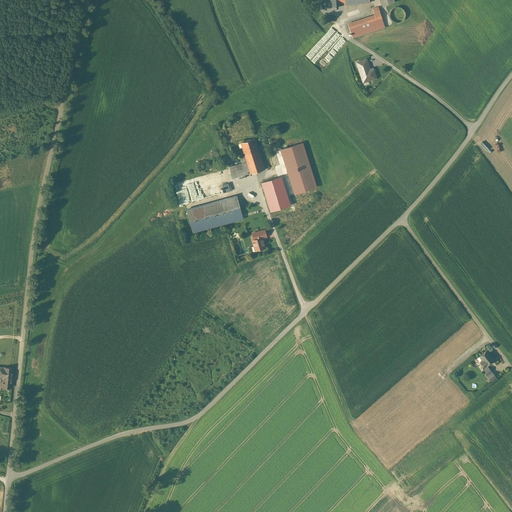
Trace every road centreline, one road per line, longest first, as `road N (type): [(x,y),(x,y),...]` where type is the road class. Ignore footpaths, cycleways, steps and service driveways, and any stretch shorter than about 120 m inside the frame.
road 1 (unclassified): [(8,478),(37,215),(87,0)]
road 2 (unclassified): [(400,219),(195,417),(123,433),(8,478)]
road 3 (unclassified): [(511,367),(400,219)]
road 4 (unclassified): [(511,71),(400,219)]
